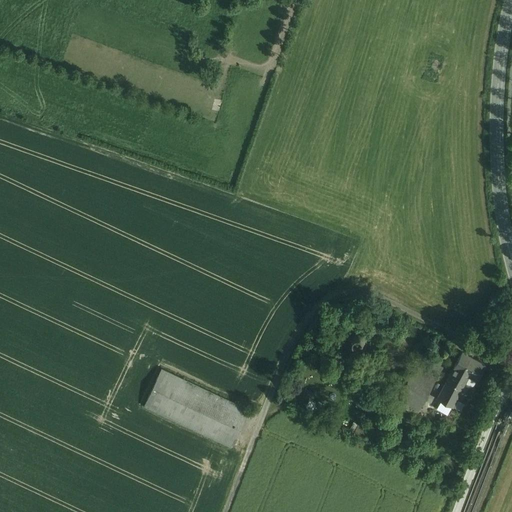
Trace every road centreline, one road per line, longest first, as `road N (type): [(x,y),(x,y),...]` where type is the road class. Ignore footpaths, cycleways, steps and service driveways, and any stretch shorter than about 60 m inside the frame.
road 1 (track): [(511,357),(388,298),(358,289),(337,293),(299,330),(226,511)]
road 2 (tertiary): [(511,260),(496,115),(510,0)]
